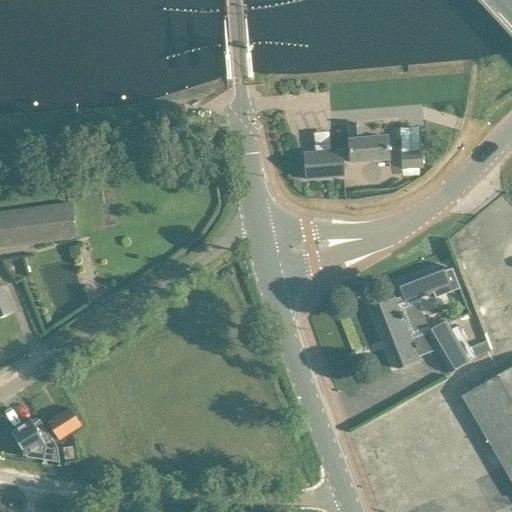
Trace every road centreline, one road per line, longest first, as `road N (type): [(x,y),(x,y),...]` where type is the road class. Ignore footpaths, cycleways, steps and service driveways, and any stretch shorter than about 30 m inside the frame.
road 1 (unclassified): [(343,493),(306,502),(113,498),(0,477)]
road 2 (unclassified): [(0,393),(257,222)]
road 3 (unclassified): [(343,493),(266,271)]
road 4 (unclassified): [(257,222),(234,0)]
road 5 (unclassified): [(380,234),(436,205),(511,131)]
road 6 (unclassified): [(380,234),(260,238)]
road 7 (unclassified): [(266,271),(380,234)]
